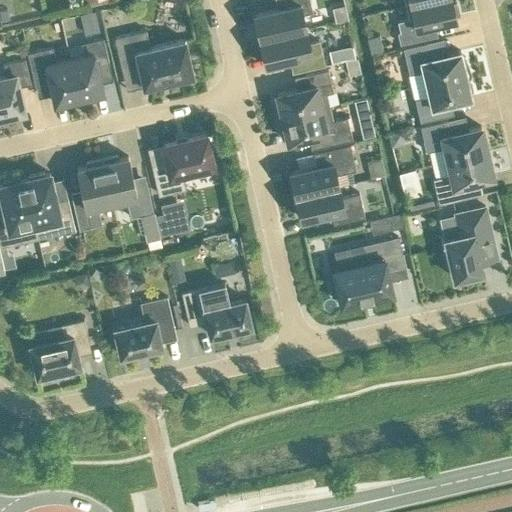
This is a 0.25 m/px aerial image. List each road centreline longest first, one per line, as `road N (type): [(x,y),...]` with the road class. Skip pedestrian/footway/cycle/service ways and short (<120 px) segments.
road 1 (residential): [(0,394),(24,407),(50,408),(298,350)]
road 2 (residential): [(298,350),(240,91)]
road 3 (residential): [(240,91),(0,147)]
road 4 (residential): [(298,350),(511,299)]
road 5 (tertiary): [(369,501),(511,468)]
road 6 (residential): [(483,0),(511,125)]
